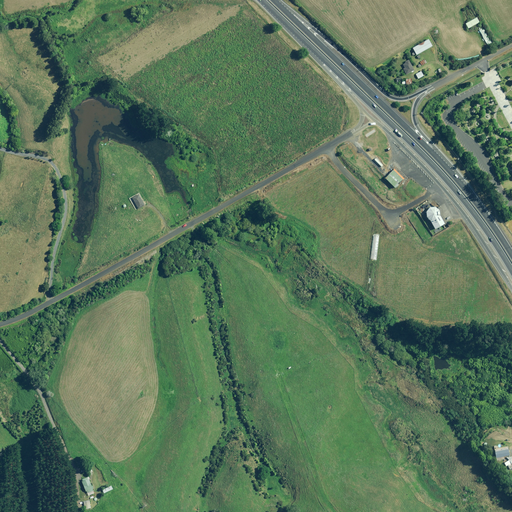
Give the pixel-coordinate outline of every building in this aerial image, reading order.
[(479,22),(476,17),(465,24),(468,28),(479,22)] [(432,46),(428,39),(412,48),(416,55),(432,46)] [(414,70),(408,60),(405,62),(405,63),(402,65),(404,68),(403,69),(406,75),(414,70)] [(402,179),(392,169),(384,177),(395,187),(402,179)] [(138,209),(145,206),(138,195),(132,198),(138,209)] [(431,220),(436,229),(445,224),(441,216),(440,210),(436,207),(430,207),(427,211),(428,218),(431,220)] [(497,449),(497,446),(493,447),(495,458),(508,456),(507,447),(497,449)] [(506,457),(509,460),(503,463),(505,466),(507,465),(508,466),(511,464),(511,458),(511,459),(510,457),(506,457)] [(91,486),(87,477),(81,480),(88,496),(94,493),(93,490),(94,489),(93,485),(91,486)]
